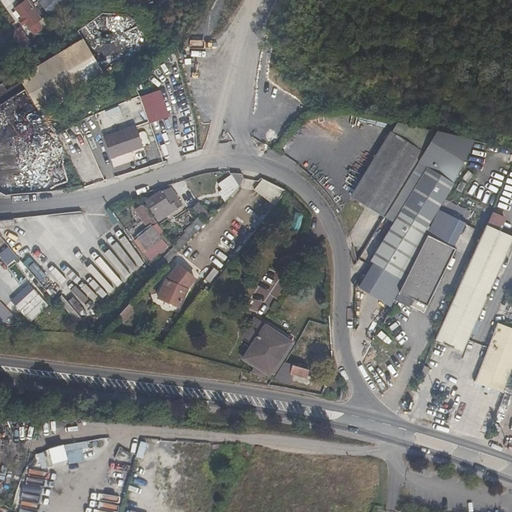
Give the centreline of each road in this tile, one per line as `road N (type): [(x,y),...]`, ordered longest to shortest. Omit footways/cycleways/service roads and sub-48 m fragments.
road 1 (unclassified): [(0,215),(103,205),(223,166),(274,171),(310,199),(337,240),(350,364),(368,420)]
road 2 (secondary): [(368,420),(237,395),(0,367)]
road 3 (unknown): [(457,449),(474,392),(452,370),(511,244)]
road 4 (secondary): [(511,471),(368,420)]
